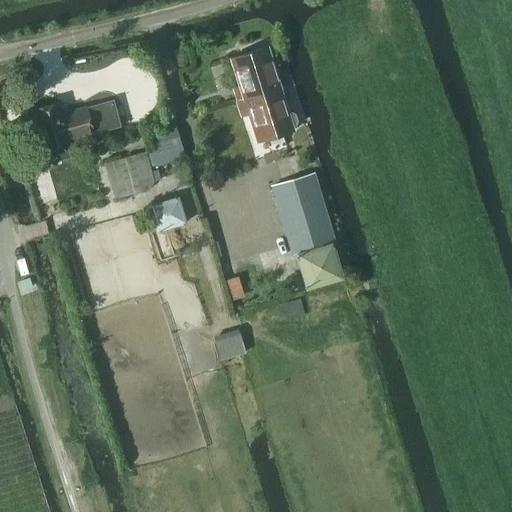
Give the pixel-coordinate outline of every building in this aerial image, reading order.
[(243,98),(243,99),(278,88),(265,48),(266,48),(265,47),(230,58),(230,59),(231,59),(243,98)] [(243,98),(235,100),(240,116),(248,114),(257,142),(292,131),(290,126),(294,125),(295,121),(294,115),(290,113),(287,114),(278,88),(243,99),(243,98)] [(58,103),(31,110),(46,163),(72,156),(70,148),(94,142),(92,133),(119,126),(112,101),(61,114),(58,103)] [(150,150),(104,163),(113,199),(154,188),(153,182),(160,180),(155,165),(184,158),(175,125),(174,125),(146,133),(150,150)] [(271,186),(283,229),(284,229),(326,216),(313,174),(271,186)] [(177,197),(148,206),(156,230),(184,222),(177,197)] [(284,229),(284,230),(291,256),(294,255),(304,289),(341,278),(331,244),(333,243),(326,216),(284,229)]
